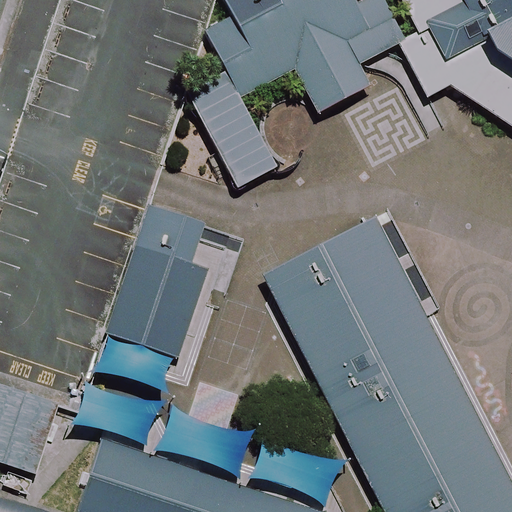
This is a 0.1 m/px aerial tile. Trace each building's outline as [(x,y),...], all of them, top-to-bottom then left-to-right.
[(511,148),(511,0),(220,0),(220,2),(240,40),(179,70),(238,188),(277,169),(241,95),(298,68),(320,116),(367,91),(358,68),(396,49),(425,108),(443,101),(496,141),(511,148)] [(511,511),(511,463),(377,202),(251,266),(377,511),(511,511)] [(208,266),(134,243),(106,330),(181,353),(208,266)] [(168,361),(109,343),(98,377),(157,395),(168,361)] [(60,401),(0,382),(0,470),(35,481),(60,401)] [(339,511),(340,511),(108,439),(85,511),(339,511)]
